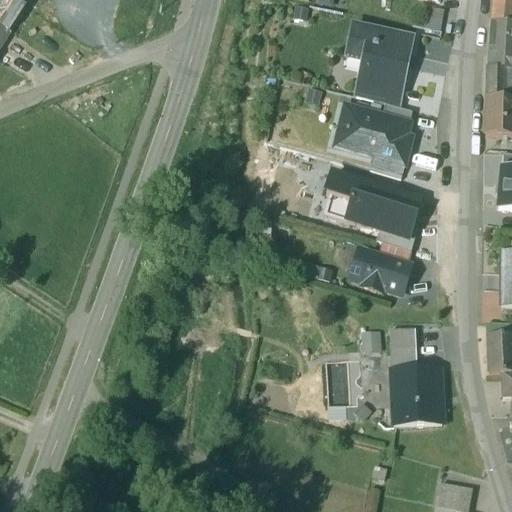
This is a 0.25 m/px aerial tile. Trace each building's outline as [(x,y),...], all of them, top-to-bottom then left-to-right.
[(24,11),(7,0),(0,0),(0,29),(4,32),(8,35),(24,11)] [(511,0),(493,0),(491,26),(511,29),(511,0)] [(443,13),(422,10),(421,20),(441,24),(443,13)] [(441,24),(423,22),(422,30),(440,33),(441,24)] [(511,29),(491,26),(488,70),(503,72),(505,61),(511,61),(511,29)] [(407,40),(352,29),(345,62),(366,66),(361,91),(398,99),(399,97),(405,70),(401,70),(407,40)] [(511,61),(505,61),(503,72),(511,73),(511,61)] [(511,74),(487,73),(487,108),(511,108),(511,74)] [(398,99),(361,91),(357,90),(354,102),(386,109),(396,111),(398,99)] [(511,108),(487,108),(486,139),(511,137),(511,108)] [(396,111),(386,109),(383,122),(410,128),(413,115),(396,111)] [(383,122),(345,113),(340,133),(346,134),(341,156),(405,170),(408,154),(404,153),(410,128),(383,122)] [(511,157),(502,157),(501,173),(511,173),(511,157)] [(511,173),(501,173),(497,212),(511,213),(511,173)] [(419,205),(331,179),(325,200),(351,207),(346,224),(345,227),(378,236),(382,225),(411,233),(419,205)] [(411,233),(382,225),(378,236),(375,248),(409,258),(416,235),(411,233)] [(410,259),(391,254),(388,265),(407,271),(410,259)] [(511,258),(501,258),(501,314),(511,313),(511,258)] [(407,272),(364,260),(359,277),(365,278),(361,292),(381,298),(382,296),(399,301),(407,272)] [(363,337),(364,357),(382,356),(381,336),(363,337)] [(414,336),(388,337),(390,377),(416,376),(414,336)] [(511,342),(484,344),(485,380),(501,380),(511,379),(511,342)] [(416,376),(390,377),(393,433),(441,430),(440,410),(436,410),(434,375),(416,376)] [(511,379),(501,380),(502,405),(511,404),(511,379)] [(385,475),(377,472),(373,483),(382,485),(385,475)] [(467,511),(471,495),(439,489),(435,511),(467,511)]
